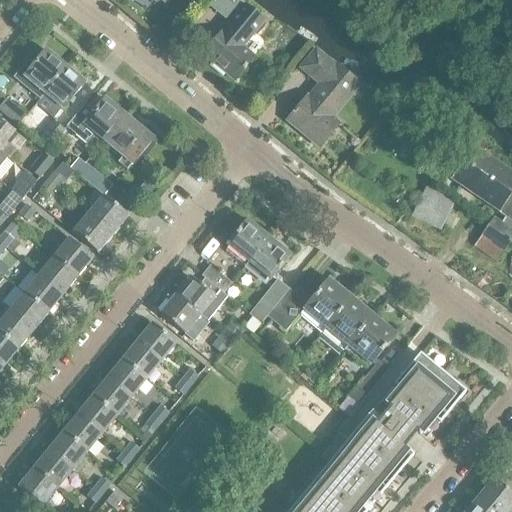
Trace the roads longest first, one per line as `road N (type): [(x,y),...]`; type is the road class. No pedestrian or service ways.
road 1 (residential): [(0,456),(250,147)]
road 2 (residential): [(511,342),(250,147)]
road 3 (residential): [(250,147),(73,0)]
road 4 (residential): [(415,511),(511,394)]
